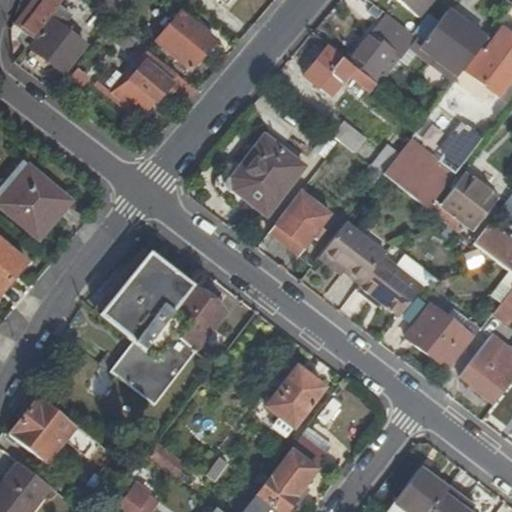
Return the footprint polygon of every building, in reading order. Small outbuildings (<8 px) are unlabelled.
[(37,0),(17,27),(35,41),(51,20),(61,7),(65,0),(37,0)] [(107,10),(116,17),(129,1),(128,0),(94,0),(107,10)] [(393,0),(419,20),(433,0),(393,0)] [(72,16),(61,7),(51,20),(52,21),(30,50),(32,52),(29,56),(47,70),(50,65),(64,76),(86,48),(62,28),(72,16)] [(216,42),(182,13),(156,43),(191,72),(216,42)] [(439,63),(459,77),(464,71),(479,52),(486,42),(448,13),(426,42),(425,44),(418,53),(436,67),(439,63)] [(392,52),(401,59),(418,39),(388,16),(353,61),(373,76),(392,52)] [(479,52),(464,71),(498,98),(511,79),(511,37),(503,31),(483,56),(479,52)] [(144,120),(177,76),(141,48),(108,92),(144,120)] [(355,70),(328,49),(305,78),(319,90),(321,89),(328,94),(339,80),(344,84),(355,70)] [(64,84),(78,93),(88,78),(73,69),(64,84)] [(311,90),(294,75),(286,84),(289,87),(282,95),(301,111),(310,100),(306,97),(311,90)] [(355,153),(366,139),(342,122),(332,135),(355,153)] [(304,168),(264,137),(226,186),(266,217),(304,168)] [(387,146),(371,167),(383,176),(390,167),(399,156),(387,146)] [(371,167),(360,181),(373,190),(383,176),(371,167)] [(390,167),(383,176),(396,186),(403,178),(390,167)] [(0,201),(0,208),(34,237),(52,216),(57,221),(71,204),(28,168),(0,201)] [(445,223),(459,235),(463,231),(458,227),(461,222),(473,232),(498,199),(467,175),(442,207),(435,202),(428,210),(445,223)] [(428,210),(435,202),(403,178),(396,186),(428,210)] [(511,195),(502,209),(511,216),(511,195)] [(52,216),(34,237),(40,242),(57,221),(52,216)] [(346,224),(343,229),(320,259),(334,270),(337,267),(361,286),(383,257),(385,254),(346,224)] [(303,249),(275,228),(270,234),(298,255),(303,249)] [(497,264),(511,275),(511,242),(504,236),(501,240),(486,229),(473,246),(497,264)] [(0,295),(26,265),(0,243),(0,295)] [(99,319),(148,255),(142,251),(93,314),(99,319)] [(190,287),(148,255),(99,319),(133,345),(111,372),(155,407),(196,354),(225,315),(190,287)] [(396,267),(424,288),(441,283),(405,255),(396,267)] [(374,297),(400,318),(423,289),(424,288),(396,267),(383,257),(361,286),(357,291),(370,301),(374,297)] [(507,326),(511,319),(511,290),(493,315),(507,326)] [(459,352),(462,355),(479,332),(468,324),(462,331),(432,307),(406,339),(445,370),(459,352)] [(486,401),(494,407),(511,383),(511,354),(511,356),(491,340),(461,378),(471,386),(475,382),(491,395),(486,401)] [(295,388),(287,381),(266,409),(292,430),(323,390),(305,376),(298,384),(295,388)] [(289,377),(287,381),(295,388),(298,384),(289,377)] [(470,388),(486,401),(491,395),(475,382),(471,386),(470,388)] [(47,466),(77,427),(31,392),(19,411),(26,417),(10,437),(47,466)] [(307,427),(296,441),(322,460),(332,446),(307,427)] [(272,477),(257,496),(276,511),(289,511),(297,502),(295,500),(324,462),(322,460),(296,441),(270,476),(272,477)] [(148,457),(176,479),(184,469),(155,447),(148,457)] [(213,482),(225,464),(215,457),(203,475),(213,482)] [(0,511),(35,511),(53,491),(19,465),(0,490),(0,511)] [(424,471),(421,476),(434,486),(438,482),(424,471)] [(401,511),(437,511),(449,498),(434,486),(421,476),(396,508),(401,511)] [(434,486),(449,498),(450,496),(453,493),(453,492),(439,481),(438,482),(434,486)] [(136,488),(125,504),(118,511),(136,511),(148,497),(136,488)] [(450,496),(462,505),(464,501),(453,493),(450,496)] [(276,511),(257,496),(244,511),(276,511)] [(437,511),(458,511),(457,511),(462,505),(450,496),(449,498),(437,511)] [(112,511),(118,511),(125,504),(119,499),(111,511),(112,511)]
